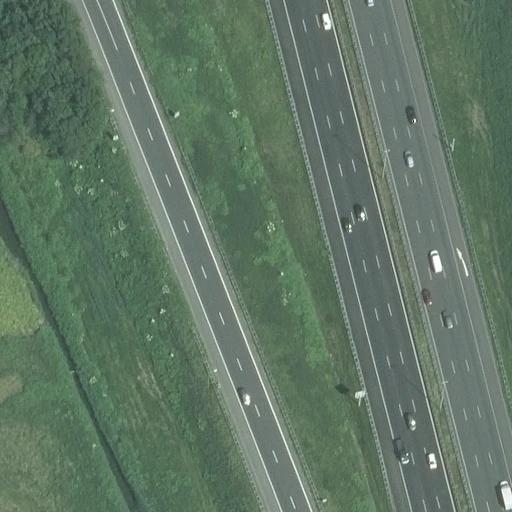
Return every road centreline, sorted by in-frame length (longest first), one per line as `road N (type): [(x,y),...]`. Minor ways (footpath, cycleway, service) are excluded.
road 1 (motorway): [(95,0),(287,511)]
road 2 (motorway): [(495,511),(367,0)]
road 3 (motorway): [(305,0),(433,511)]
